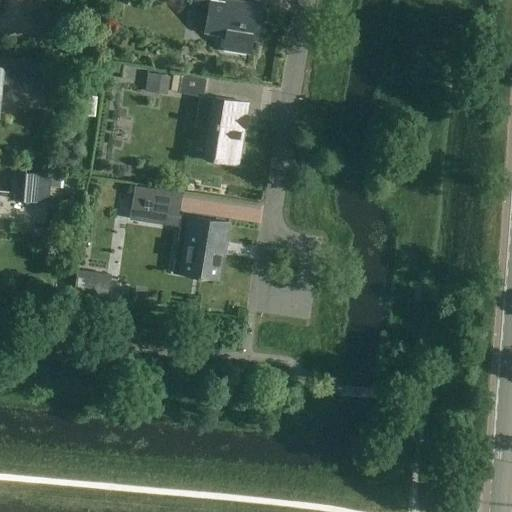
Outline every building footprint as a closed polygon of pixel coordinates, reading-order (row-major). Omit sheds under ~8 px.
[(251,53),(253,40),(257,41),(255,53),(257,53),(264,6),(226,0),(225,0),(195,0),(195,1),(210,3),(205,33),(226,36),(224,49),(251,53)] [(0,109),(2,85),(21,87),(30,88),(33,61),(0,57),(0,109)] [(181,88),(204,92),(205,80),(183,76),(182,76),(179,93),(180,93),(181,88)] [(242,149),(240,149),(241,145),(248,103),(215,98),(208,145),(205,159),(227,163),(227,164),(239,166),(242,149)] [(64,176),(39,174),(14,172),(12,200),(37,202),(37,200),(49,201),(50,186),(63,187),(64,176)] [(177,216),(181,193),(156,189),(152,212),(177,216)] [(32,212),(32,220),(51,221),(51,212),(32,212)] [(226,243),(229,223),(190,217),(190,218),(193,219),(184,274),(181,273),(181,275),(198,278),(198,279),(203,280),(203,278),(217,280),(223,243),(226,243)] [(74,295),(107,300),(111,275),(77,270),(74,295)]
